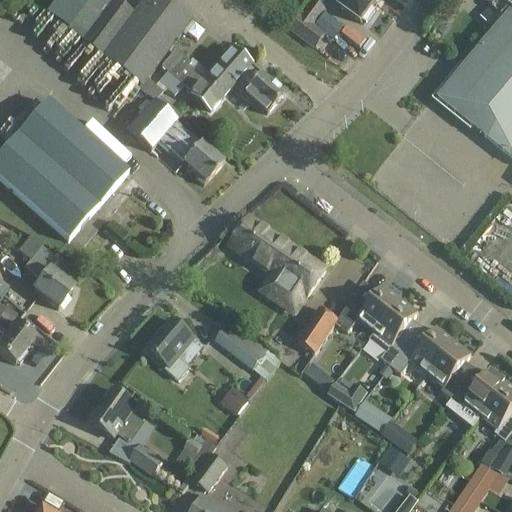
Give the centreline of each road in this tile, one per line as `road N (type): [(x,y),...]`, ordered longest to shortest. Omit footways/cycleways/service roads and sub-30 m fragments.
road 1 (residential): [(36,427),(90,356),(286,155)]
road 2 (residential): [(511,334),(286,155)]
road 3 (unknown): [(205,233),(22,55),(0,63)]
road 4 (residential): [(286,155),(413,0)]
